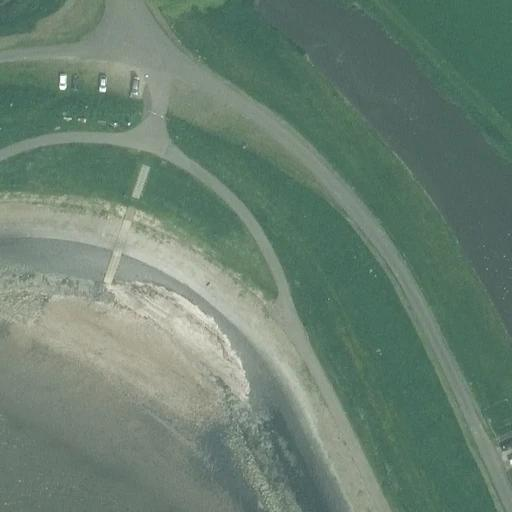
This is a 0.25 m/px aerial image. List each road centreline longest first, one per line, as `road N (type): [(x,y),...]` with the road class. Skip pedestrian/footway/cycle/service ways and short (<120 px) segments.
road 1 (unclassified): [(511,507),(427,325),(344,200),(241,107),(133,37)]
road 2 (unclassified): [(0,61),(69,55),(133,37)]
